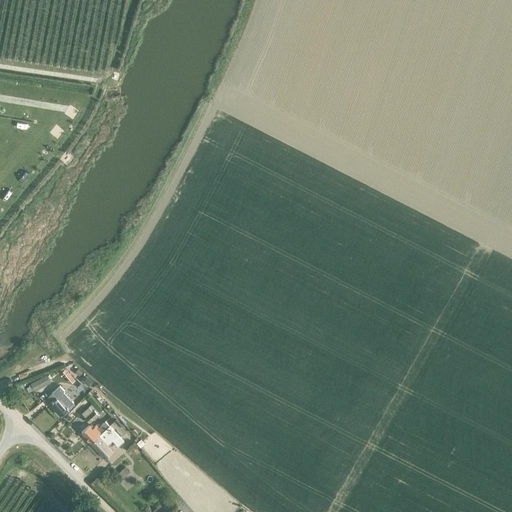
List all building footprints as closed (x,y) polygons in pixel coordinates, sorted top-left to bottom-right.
[(71,383),(76,379),(69,371),(68,372),(66,369),(63,371),(62,372),(65,374),(65,375),(71,383)] [(85,376),(81,381),(89,387),(93,383),(85,376)] [(42,377),(31,383),(35,391),(46,385),(42,377)] [(75,404),(73,403),(74,402),(64,391),(65,390),(61,385),(53,393),(56,396),(50,403),(61,415),(64,412),(65,414),(68,412),(68,411),(75,404)] [(97,394),(95,396),(97,398),(96,399),(101,404),(104,402),(99,396),(97,394)] [(85,400),(79,406),(82,409),(88,404),(85,400)] [(85,418),(90,423),(99,415),(94,410),(93,411),(89,406),(82,413),(86,417),(85,418)] [(105,421),(99,427),(97,425),(93,429),(90,425),(82,432),(92,443),(109,427),(108,427),(109,426),(110,425),(105,421)] [(109,427),(92,443),(106,458),(114,451),(108,444),(113,440),(118,446),(124,441),(109,426),(108,427),(109,427)] [(141,438),(136,441),(140,446),(145,443),(141,438)] [(125,468),(117,475),(122,480),(129,473),(125,468)]
